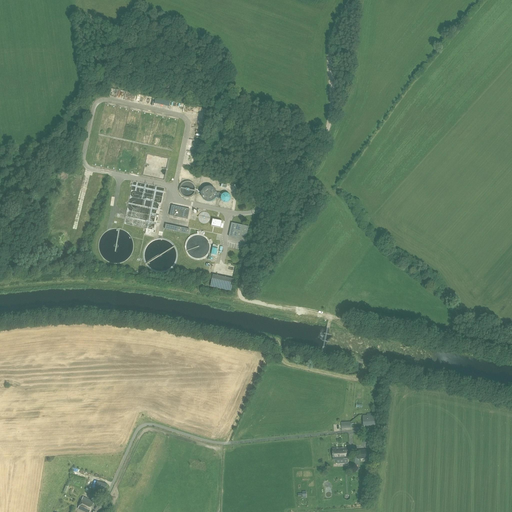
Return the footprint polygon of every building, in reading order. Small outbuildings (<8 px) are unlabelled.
[(89,197),(94,178),(91,178),(88,193),(83,192),(81,198),(86,199),(87,196),(89,197)] [(214,194),(214,192),(213,190),(213,189),(212,187),(210,186),(209,186),(207,185),(205,185),(204,185),(202,186),(201,187),(200,188),(198,190),(198,191),(198,192),(197,194),(198,196),(198,197),(199,198),(200,200),(201,200),(203,201),(204,202),(206,202),(207,202),(209,201),(211,200),(212,200),(213,199),(213,197),(214,195),(214,194)] [(228,197),(228,196),(227,195),(226,194),(225,193),(224,193),(223,192),(222,193),(221,193),(219,194),(219,195),(218,196),(218,197),(218,198),(219,199),(219,201),(221,202),(223,202),(225,202),(226,201),(227,200),(227,199),(228,198),(228,197)] [(169,216),(188,220),(190,209),(172,206),(169,216)] [(211,226),(221,228),(222,221),(213,219),(211,226)] [(241,236),(246,237),(249,226),(231,223),(229,236),(241,239),(241,236)] [(188,234),(189,229),(166,224),(165,229),(188,234)] [(211,287),(231,291),(234,279),(213,275),(211,287)] [(362,416),(363,426),(376,426),(376,415),(362,416)] [(332,448),(333,460),(348,459),(347,448),(332,448)] [(357,451),(357,459),(368,458),(368,450),(357,451)] [(97,481),(95,487),(105,489),(107,484),(97,481)] [(77,508),(85,511),(89,511),(94,502),(83,497),(77,508)]
